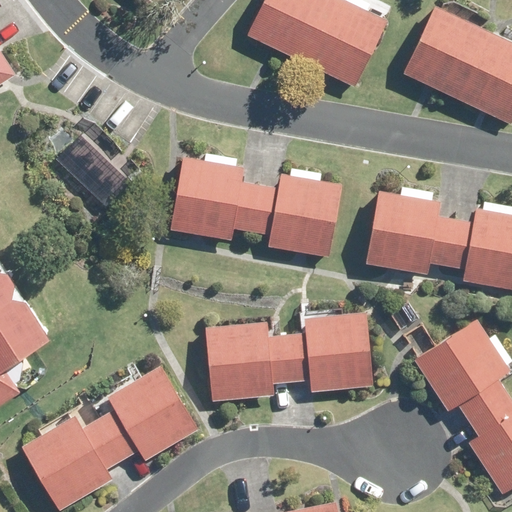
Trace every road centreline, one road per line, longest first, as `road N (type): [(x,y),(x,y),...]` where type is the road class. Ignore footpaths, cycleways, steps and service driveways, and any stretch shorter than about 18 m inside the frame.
road 1 (residential): [(155,80),(244,106),(511,153)]
road 2 (residential): [(407,451),(236,443),(211,451),(134,511)]
road 3 (residential): [(50,0),(97,46),(155,80)]
